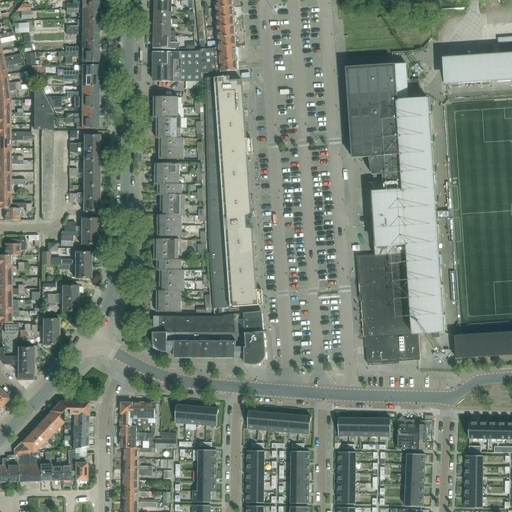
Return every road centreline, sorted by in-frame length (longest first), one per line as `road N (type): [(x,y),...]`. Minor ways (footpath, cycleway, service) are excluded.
road 1 (unclassified): [(89,338),(124,235),(126,0)]
road 2 (residential): [(103,494),(105,406),(128,359)]
road 3 (unclassified): [(447,398),(322,393)]
road 4 (residential): [(229,511),(239,387)]
road 5 (residential): [(325,511),(322,393)]
